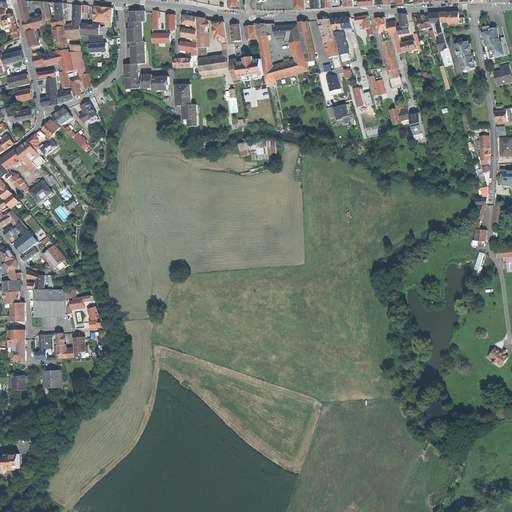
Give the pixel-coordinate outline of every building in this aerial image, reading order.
[(301,9),(306,9),(305,0),(295,0),(296,10),(301,9)] [(316,9),(320,9),(320,0),(311,0),(312,10),(316,9)] [(322,0),(323,8),(327,8),(332,8),(331,0),(322,0)] [(20,1),(23,13),(30,13),(27,1),(20,1)] [(45,16),(46,20),(51,19),(49,2),(42,2),(45,16)] [(57,3),(58,17),(65,15),(64,3),(57,3)] [(75,5),(74,18),(82,18),(83,6),(75,5)] [(106,8),(97,7),(97,12),(96,12),(96,17),(97,17),(96,21),(108,22),(111,23),(113,23),(113,18),(114,18),(114,15),(113,15),(114,9),(106,8)] [(133,43),(144,42),(143,22),(147,22),(146,11),(132,12),(133,23),(132,23),(132,25),(132,29),(130,29),(131,43),(133,43)] [(450,23),(460,23),(460,18),(460,12),(454,13),(448,13),(449,22),(450,23)] [(437,23),(443,22),(441,13),(436,13),(430,14),(431,16),(433,24),(437,23)] [(443,22),(449,22),(448,13),(441,13),(443,22)] [(11,32),(13,31),(12,28),(12,22),(16,21),(14,14),(7,15),(4,16),(1,16),(1,19),(4,18),(6,30),(11,29),(11,32)] [(401,15),(403,28),(411,27),(408,14),(403,15),(401,15)] [(48,29),(66,25),(65,15),(58,17),(55,18),(51,19),(46,20),(47,26),(48,29)] [(168,30),(176,30),(176,15),(172,15),(168,15),(168,30)] [(195,26),(198,26),(197,17),(191,16),(185,15),(184,23),(184,24),(188,25),(191,25),(195,26)] [(35,29),(47,26),(46,20),(45,16),(38,17),(33,18),(35,29)] [(363,17),(357,18),(358,23),(363,22),(365,29),(369,28),(372,28),(370,16),(363,17)] [(434,27),(433,24),(431,16),(424,18),(419,19),(422,30),(434,27)] [(199,47),(208,47),(207,19),(202,18),(197,17),(198,26),(198,30),(198,31),(198,39),(199,44),(199,47)] [(383,33),(390,31),(388,24),(386,17),(382,18),(380,18),(376,19),(380,34),(383,33)] [(27,31),(35,29),(33,18),(31,19),(25,20),(27,31)] [(342,19),(333,20),(335,31),(355,29),(352,18),(342,19)] [(320,21),(326,43),(337,40),(332,20),(326,20),(320,21)] [(223,38),(227,38),(225,22),(222,22),(220,23),(219,22),(218,21),(216,21),(215,22),(214,23),(216,39),(223,38)] [(300,22),(302,34),(310,32),(309,27),(308,23),(308,22),(300,22)] [(400,54),(405,52),(402,44),(401,39),(400,36),(400,35),(399,28),(397,22),(392,23),(395,34),(400,54)] [(241,41),(242,41),(240,24),(236,23),(232,23),(234,41),(238,41),(241,41)] [(68,37),(82,36),(81,24),(75,25),(73,25),(70,25),(67,25),(68,37)] [(101,35),(101,26),(101,25),(94,25),(88,24),(87,34),(101,35)] [(257,24),(260,37),(268,35),(266,24),(257,24)] [(248,40),(258,39),(256,25),(251,26),(246,27),(248,40)] [(286,26),(275,27),(277,37),(286,37),(286,40),(291,40),(301,38),(299,25),(286,26)] [(489,59),(510,54),(505,37),(500,39),(498,28),(496,29),(495,26),(490,27),(485,28),(486,33),(483,34),(489,59)] [(13,31),(15,39),(20,38),(19,32),(17,27),(12,28),(13,31)] [(403,28),(399,28),(400,35),(412,33),(411,27),(403,28)] [(184,36),(195,39),(198,39),(198,31),(185,29),(185,32),(184,36)] [(36,30),(28,32),(30,40),(32,48),(40,45),(38,38),(37,34),(36,30)] [(344,32),(336,33),(337,37),(338,37),(339,45),(346,43),(344,32)] [(67,33),(56,34),(56,37),(56,40),(57,43),(58,52),(69,49),(67,33)] [(171,42),(171,33),(160,33),(154,33),(154,42),(171,42)] [(260,37),(265,69),(273,67),(268,35),(260,37)] [(440,51),(450,49),(446,37),(442,38),(437,39),(438,40),(440,51)] [(306,58),(301,38),(291,40),(293,50),(297,60),(306,58)] [(316,61),(311,38),(303,39),(308,63),(316,61)] [(341,55),(337,40),(326,43),(330,58),(334,57),(341,55)] [(401,77),(392,41),(385,43),(384,43),(387,59),(386,59),(391,79),(401,77)] [(408,43),(402,44),(405,52),(410,51),(413,50),(417,49),(415,41),(413,41),(411,42),(408,43)] [(146,42),(144,42),(133,43),(134,54),(134,65),(140,64),(148,64),(146,42)] [(195,52),(199,52),(199,47),(199,44),(195,44),(183,42),(182,46),(181,49),(195,52)] [(469,42),(457,45),(460,56),(461,55),(464,70),(470,69),(470,70),(477,68),(475,60),(473,52),(472,53),(469,42)] [(100,43),(85,46),(89,62),(103,58),(100,43)] [(349,54),(346,43),(339,45),(342,56),(349,54)] [(70,50),(59,52),(61,62),(63,62),(65,72),(68,71),(68,72),(77,70),(73,53),(71,53),(70,50)] [(4,57),(6,65),(26,60),(24,56),(23,52),(4,57)] [(52,54),(54,64),(61,62),(59,52),(52,54)] [(79,70),(80,75),(82,75),(87,74),(82,52),(73,52),(73,53),(77,70),(79,70)] [(52,54),(35,58),(36,62),(36,65),(48,63),(48,65),(54,64),(52,54)] [(224,73),(232,71),(230,55),(227,56),(221,56),(224,73)] [(217,74),(224,73),(221,56),(207,58),(201,59),(202,76),(203,76),(217,74)] [(241,79),(265,75),(262,60),(255,61),(255,57),(252,58),(252,61),(246,62),(238,63),(241,79)] [(306,58),(297,60),(273,67),(265,69),(267,81),(275,80),(309,71),(306,58)] [(176,67),(192,67),(192,59),(181,59),(176,59),(176,67)] [(234,80),(241,79),(238,63),(237,59),(231,61),(234,80)] [(141,79),(140,64),(134,65),(126,65),(127,78),(128,90),(141,89),(141,87),(145,87),(144,79),(141,79)] [(447,87),(451,85),(445,66),(441,67),(447,87)] [(351,69),(345,70),(349,85),(355,83),(351,69)] [(497,79),(499,85),(511,81),(511,75),(510,69),(503,71),(496,73),(497,79)] [(38,73),(40,80),(57,78),(57,77),(56,71),(38,73)] [(72,87),(68,72),(68,71),(65,72),(63,72),(66,89),(72,87)] [(82,75),(83,77),(84,81),(86,88),(90,87),(94,86),(90,73),(87,74),(82,75)] [(342,88),(338,73),(327,76),(331,91),(342,88)] [(29,75),(10,79),(12,86),(12,89),(16,88),(31,84),(30,80),(29,75)] [(144,76),(144,79),(145,87),(145,88),(154,88),(154,91),(160,90),(169,90),(169,84),(171,84),(170,77),(154,78),(154,75),(144,76)] [(375,76),(371,77),(376,96),(380,95),(379,93),(376,82),(375,76)] [(41,86),(49,85),(57,83),(57,78),(40,80),(41,86)] [(383,80),(376,82),(379,93),(386,92),(383,80)] [(78,82),(72,83),(75,96),(78,95),(82,95),(79,83),(78,82)] [(50,90),(50,95),(59,94),(57,83),(49,85),(50,90)] [(192,84),(177,85),(178,95),(178,106),(184,106),(193,105),(192,84)] [(352,87),(356,107),(373,104),(370,91),(364,92),(363,85),(352,87)] [(18,92),(20,102),(34,99),(33,94),(33,89),(18,92)] [(73,90),(63,92),(64,96),(64,102),(70,100),(75,99),(73,90)] [(50,106),(60,104),(59,94),(50,95),(49,95),(49,98),(50,106)] [(86,104),(82,106),(86,113),(81,116),(85,124),(91,121),(90,119),(97,115),(90,102),(86,104)] [(327,107),(329,119),(335,118),(335,119),(349,117),(347,109),(350,108),(349,103),(327,107)] [(198,105),(193,105),(184,106),(185,114),(185,120),(190,119),(190,127),(199,126),(198,105)] [(33,109),(16,113),(17,117),(18,122),(35,119),(34,114),(33,109)] [(59,113),(53,117),(62,125),(65,123),(67,122),(70,120),(73,118),(73,117),(66,109),(59,113)] [(402,122),(402,120),(401,118),(400,112),(399,110),(399,109),(395,110),(392,111),(395,123),(402,122)] [(400,112),(401,118),(411,116),(409,109),(400,112)] [(498,122),(509,121),(509,119),(508,114),(508,111),(503,111),(497,111),(497,116),(498,122)] [(415,114),(411,116),(411,118),(417,140),(426,137),(420,113),(415,114)] [(52,120),(49,123),(58,131),(61,127),(52,120)] [(53,137),(58,131),(49,123),(46,126),(44,129),(48,133),(53,137)] [(69,127),(66,129),(74,138),(76,135),(69,127)] [(30,140),(34,145),(38,142),(43,138),(39,133),(35,136),(30,140)] [(79,133),(76,135),(82,142),(79,144),(81,147),(88,141),(84,137),(83,138),(79,133)] [(82,142),(76,135),(74,138),(79,144),(82,142)] [(1,142),(7,150),(11,148),(15,145),(9,136),(9,137),(4,140),(1,142)] [(482,141),(482,149),(490,149),(491,149),(491,144),(491,136),(482,136),(482,141)] [(502,156),(511,155),(511,138),(502,138),(502,148),(502,156)] [(50,142),(45,146),(50,152),(58,146),(53,140),(50,142)] [(268,156),(277,155),(276,140),(239,142),(240,155),(268,154),(268,156)] [(22,147),(32,160),(40,154),(30,141),(26,144),(22,147)] [(45,146),(41,149),(47,155),(50,152),(45,146)] [(27,164),(32,160),(22,147),(17,150),(23,158),(25,161),(27,164)] [(18,163),(23,158),(17,150),(16,149),(11,153),(1,160),(9,170),(18,163)] [(46,162),(40,154),(32,160),(35,164),(38,168),(46,162)] [(7,175),(11,172),(9,170),(1,160),(0,161),(0,172),(4,178),(7,175)] [(35,164),(32,160),(27,164),(31,168),(35,164)] [(511,170),(502,170),(502,176),(502,180),(502,186),(511,186),(511,188),(511,187),(511,170)] [(25,182),(19,175),(11,172),(13,175),(21,186),(25,182)] [(52,174),(46,178),(51,185),(57,182),(52,174)] [(21,186),(13,175),(10,178),(22,193),(25,190),(21,186)] [(0,185),(3,189),(9,197),(13,193),(1,177),(0,177),(0,185)] [(31,191),(44,181),(43,180),(30,190),(31,191)] [(54,193),(44,181),(31,191),(35,196),(41,204),(54,193)] [(5,200),(9,197),(3,189),(0,191),(0,193),(5,199),(5,200)] [(20,201),(13,193),(9,197),(5,200),(10,206),(11,207),(12,208),(20,201)] [(5,209),(10,206),(5,200),(5,199),(0,202),(4,209),(5,209)] [(484,205),(477,220),(482,221),(488,205),(484,205)] [(494,224),(501,225),(503,206),(498,206),(495,205),(494,224)] [(17,224),(21,220),(14,211),(9,214),(13,220),(16,224),(17,224)] [(13,220),(9,214),(8,214),(8,215),(0,220),(0,223),(0,224),(2,227),(13,220)] [(25,224),(26,225),(35,219),(30,214),(22,220),(25,224)] [(39,224),(35,219),(26,225),(30,230),(31,231),(39,224)] [(14,235),(18,233),(21,231),(19,228),(17,224),(16,224),(5,231),(7,235),(9,238),(14,235)] [(26,225),(25,224),(19,228),(21,231),(24,235),(30,230),(26,225)] [(42,229),(39,224),(31,231),(34,235),(42,229)] [(46,233),(42,229),(34,235),(37,239),(46,233)] [(481,230),(478,230),(477,241),(483,241),(487,241),(488,230),(484,230),(481,230)] [(34,235),(31,231),(16,242),(24,253),(39,242),(37,239),(34,235)] [(51,240),(46,244),(50,249),(55,245),(51,240)] [(56,268),(66,260),(67,259),(55,245),(50,249),(43,254),(49,262),(55,269),(56,268)] [(13,254),(9,248),(3,252),(6,262),(17,259),(13,254)] [(35,255),(31,250),(22,256),(24,259),(26,262),(35,255)] [(473,282),(476,283),(485,254),(482,253),(473,282)] [(7,263),(9,270),(15,268),(15,269),(19,268),(18,264),(17,260),(7,263)] [(69,265),(66,260),(56,268),(59,270),(69,265)] [(9,270),(12,280),(18,279),(17,274),(15,269),(15,268),(9,270)] [(37,274),(27,270),(28,278),(32,279),(34,279),(38,279),(37,274)] [(45,288),(45,275),(40,275),(37,274),(38,279),(38,280),(37,288),(45,288)] [(18,280),(12,280),(3,281),(4,292),(10,292),(11,291),(19,291),(18,280)] [(67,312),(67,299),(67,289),(36,289),(35,312),(67,312)] [(76,289),(67,289),(67,299),(71,298),(74,298),(77,298),(76,289)] [(20,291),(4,293),(4,297),(5,299),(6,300),(7,304),(12,304),(22,303),(21,298),(20,295),(20,291)] [(74,302),(71,302),(72,310),(85,308),(85,301),(84,297),(77,298),(74,298),(74,302)] [(22,303),(12,304),(12,321),(26,321),(26,313),(25,303),(22,303)] [(102,322),(97,309),(89,312),(92,322),(98,322),(102,322)] [(10,330),(10,340),(17,340),(26,340),(26,330),(10,330)] [(104,351),(107,350),(108,350),(104,330),(100,331),(104,351)] [(89,357),(88,350),(86,350),(86,348),(85,339),(80,340),(80,338),(74,338),(75,349),(76,357),(89,357)] [(17,348),(26,348),(26,344),(26,340),(17,340),(17,345),(17,348)] [(17,351),(18,360),(26,360),(26,348),(17,348),(17,351)] [(60,358),(76,357),(75,349),(66,350),(59,350),(60,358)] [(502,352),(499,350),(496,354),(493,358),(496,360),(503,365),(509,357),(505,354),(502,352)] [(46,388),(62,387),(61,371),(53,371),(45,372),(45,378),(46,388)] [(26,376),(13,377),(13,378),(14,389),(14,390),(27,389),(26,381),(26,376)] [(0,472),(7,472),(7,470),(16,470),(16,469),(21,468),(20,454),(6,454),(6,456),(2,456),(0,455),(0,472)]
